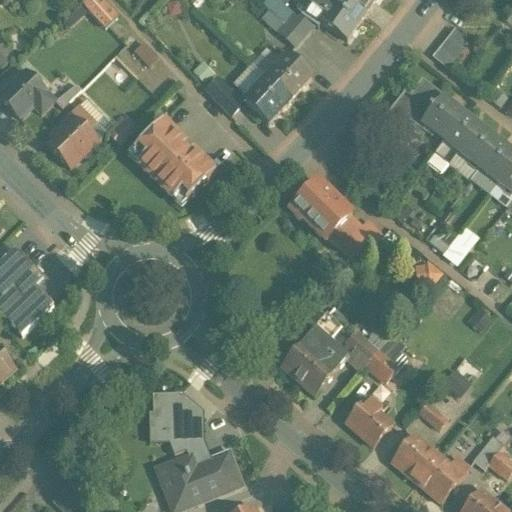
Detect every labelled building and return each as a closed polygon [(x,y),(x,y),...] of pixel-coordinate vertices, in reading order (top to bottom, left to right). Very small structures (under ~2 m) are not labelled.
[(118,22),(97,0),(90,0),(83,7),(106,32),(118,22)] [(316,0),(302,20),(318,32),(322,27),(320,26),(338,0),(316,0)] [(339,0),(338,0),(320,26),(322,27),(347,45),(366,19),(339,0)] [(339,0),(366,19),(379,0),(339,0)] [(312,33),(294,18),(286,28),(304,43),(312,33)] [(304,43),(286,28),(278,37),(295,52),(304,43)] [(455,33),(434,61),(451,74),(472,47),(455,33)] [(158,61),(143,47),(135,55),(149,70),(158,61)] [(313,81),(289,59),(267,82),(291,105),(313,81)] [(27,75),(0,101),(0,102),(22,124),(34,112),(41,120),(55,106),(56,105),(45,94),(34,83),(27,75)] [(48,90),(37,80),(34,83),(45,94),(48,90)] [(291,105),(267,82),(245,106),(269,128),(291,105)] [(406,96),(390,117),(388,116),(378,129),(395,143),(410,123),(422,132),(424,129),(423,128),(443,102),(444,103),(445,102),(423,85),(411,100),(406,96)] [(240,111),(217,86),(207,95),(231,120),(240,111)] [(56,105),(55,106),(62,113),(81,94),(76,89),(56,105)] [(443,102),(423,128),(424,129),(445,145),(465,119),(444,103),(443,102)] [(97,127),(80,110),(71,118),(75,123),(76,122),(88,135),(97,127)] [(71,118),(51,138),(55,142),(75,123),(71,118)] [(465,119),(445,145),(459,156),(463,159),(483,133),(465,119)] [(88,135),(76,122),(75,123),(55,142),(47,150),(70,174),(99,146),(88,135)] [(216,177),(163,125),(134,156),(142,164),(138,168),(174,203),(178,199),(186,207),(216,177)] [(134,135),(125,126),(110,142),(120,151),(134,135)] [(483,133),(463,159),(481,173),(501,147),(483,133)] [(445,145),(436,156),(450,167),(459,156),(445,145)] [(511,155),(501,147),(481,173),(498,187),(511,169),(511,155)] [(361,148),(337,175),(354,189),(378,161),(361,148)] [(511,169),(498,187),(511,197),(511,169)] [(318,186),(292,213),(293,213),(290,216),(301,227),(304,224),(326,246),(331,241),(352,220),(318,186)] [(352,220),(331,241),(356,266),(372,250),(373,250),(358,236),(363,231),(352,220)] [(382,241),(367,226),(363,231),(358,236),(373,250),(372,250),(373,251),(382,241)] [(45,284),(15,254),(0,269),(0,300),(3,304),(0,305),(0,319),(21,341),(54,310),(37,292),(45,284)] [(341,333),(327,320),(316,333),(330,345),(341,333)] [(316,333),(304,347),(282,372),(315,401),(337,376),(337,375),(349,362),(330,345),(316,333)] [(379,355),(358,337),(344,352),(355,361),(349,368),(360,377),(366,370),(379,355)] [(400,356),(388,345),(379,355),(392,366),(400,356)] [(0,355),(0,387),(16,373),(0,355)] [(392,366),(379,355),(366,370),(387,387),(400,372),(392,366)] [(197,470),(208,466),(200,447),(205,447),(204,416),(182,398),(152,399),(153,417),(154,436),(169,436),(170,448),(174,460),(186,456),(189,462),(193,460),(197,470)] [(455,417),(434,399),(426,408),(427,409),(420,418),(440,435),(455,417)] [(370,402),(347,429),(374,452),(393,430),(379,417),(383,413),(370,402)] [(150,448),(170,448),(169,436),(154,436),(153,417),(149,417),(150,448)] [(440,460),(415,440),(392,468),(417,488),(440,460)] [(494,442),(473,467),(484,476),(489,470),(499,458),(505,451),(494,442)] [(189,462),(164,471),(173,495),(166,497),(172,511),(186,511),(241,491),(229,458),(208,466),(197,470),(193,460),(189,462)] [(511,479),(511,467),(499,458),(489,470),(508,485),(511,479)] [(440,460),(417,488),(442,509),(465,481),(464,481),(451,469),(440,460)] [(457,462),(451,469),(464,481),(470,473),(457,462)] [(173,495),(164,471),(157,474),(166,497),(173,495)] [(92,511),(88,501),(72,486),(53,507),(58,511),(92,511)] [(502,511),(482,495),(467,511),(502,511)]
